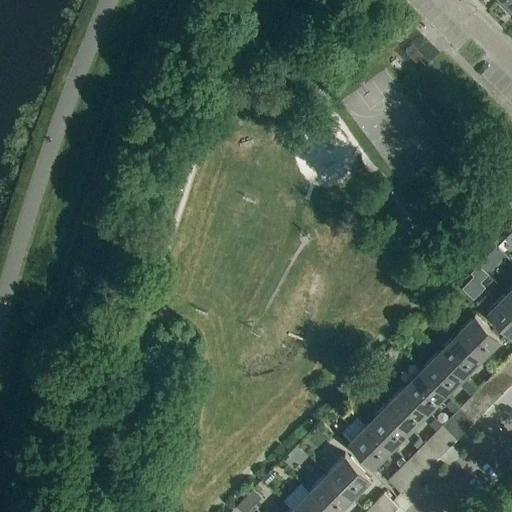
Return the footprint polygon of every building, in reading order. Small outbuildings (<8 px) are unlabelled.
[(511,0),(503,0),(511,8),(511,0)] [(412,46),(412,67),(430,67),(430,45),(412,46)] [(487,256),(484,259),(481,261),(479,263),(488,272),(495,265),(487,256)] [(471,272),(474,276),(480,282),(488,274),(479,264),(471,272)] [(511,296),(507,292),(488,310),(511,333),(511,296)] [(475,314),(457,332),(483,358),(501,339),(475,314)] [(457,332),(439,350),(465,376),(483,358),(457,332)] [(439,350),(421,368),(447,394),(465,376),(439,350)] [(421,368),(403,386),(429,412),(447,394),(421,368)] [(490,377),(504,392),(511,385),(497,370),(490,377)] [(403,386),(386,404),(411,429),(429,412),(403,386)] [(472,395),(487,410),(493,403),(478,389),(472,395)] [(451,398),(445,404),(454,413),(460,407),(451,398)] [(386,404),(368,422),(393,447),(411,429),(386,404)] [(454,413),(469,428),(475,421),(460,407),(454,413)] [(393,447),(368,422),(349,440),(375,466),(393,447)] [(436,431),(451,445),(457,439),(443,425),(436,431)] [(420,439),(414,444),(419,449),(424,443),(420,439)] [(419,449),(433,463),(440,457),(425,442),(424,443),(419,449)] [(346,453),(327,472),(353,497),(371,479),(346,453)] [(401,467),(416,481),(422,475),(407,460),(401,467)] [(327,472),(309,490),(331,511),(338,511),(353,497),(327,472)] [(331,511),(309,490),(292,508),(296,511),(331,511)] [(378,498),(391,511),(394,511),(399,507),(385,492),(378,498)]
